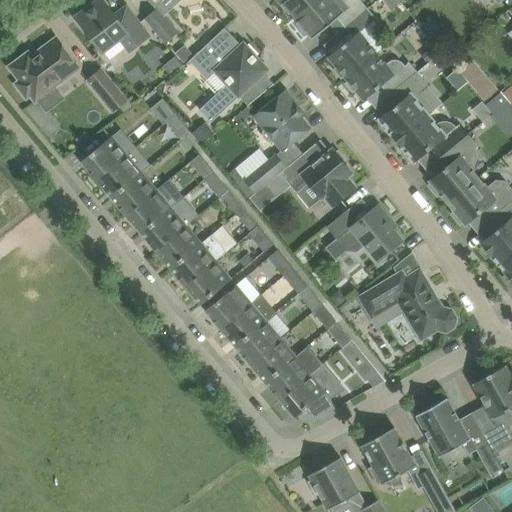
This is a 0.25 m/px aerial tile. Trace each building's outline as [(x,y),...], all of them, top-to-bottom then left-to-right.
[(130,51),(151,36),(127,5),(115,14),(104,0),(98,0),(76,16),(103,52),(121,38),(130,51)] [(292,12),(296,16),(315,0),(281,0),(284,3),(281,5),(289,14),(292,12)] [(315,0),(296,16),(299,21),(297,23),(305,33),(307,30),(314,38),(338,18),(346,27),(368,8),(361,0),(315,0)] [(178,32),(158,8),(145,19),(165,43),(178,32)] [(345,76),(346,78),(379,52),(362,30),(376,18),(368,8),(346,27),(353,36),(329,56),(337,67),(334,69),(342,78),(345,76)] [(432,14),(421,23),(438,43),(448,34),(432,14)] [(16,83),(27,98),(31,95),(36,101),(80,68),(57,37),(38,51),(40,53),(34,57),(29,51),(10,66),(20,80),(16,83)] [(251,85),(266,72),(269,69),(244,42),(228,57),(212,40),(190,60),(208,80),(217,71),(228,84),(200,109),(212,122),(251,85)] [(428,62),(440,52),(434,44),(422,55),(428,62)] [(185,45),(176,53),(184,63),(193,55),(185,45)] [(379,52),(346,78),(348,80),(345,83),(353,92),(356,90),(364,100),(382,85),(390,94),(418,71),(409,61),(404,65),(401,62),(398,59),(394,60),(391,61),(388,64),(379,52)] [(176,56),(163,66),(171,76),(183,66),(176,56)] [(477,59),(462,70),(486,101),(500,90),(477,59)] [(102,69),(88,80),(113,111),(127,100),(102,69)] [(397,140),(428,114),(414,98),(430,86),(418,71),(390,94),(398,104),(380,118),(382,121),(382,125),(386,130),(390,130),(397,140)] [(311,127),(302,116),(294,107),(298,104),(286,90),(255,116),(265,128),(263,131),(264,136),(266,140),(271,142),(276,141),(283,150),(311,127)] [(498,94),(486,104),(494,113),(493,114),(510,135),(511,133),(511,105),(501,92),(498,94)] [(177,114),(164,98),(151,109),(164,124),(167,122),(176,114),(177,114)] [(176,114),(167,122),(182,139),(186,136),(191,132),(176,114)] [(428,114),(397,140),(403,146),(405,149),(405,153),(409,158),(413,158),(415,161),(433,148),(440,156),(468,134),(460,124),(456,127),(453,124),(447,122),(443,122),(440,123),(437,125),(429,115),(428,114)] [(192,134),(200,144),(214,132),(206,122),(192,134)] [(441,193),(448,202),(479,176),(470,166),(473,163),(475,161),(477,158),(477,155),(476,152),(475,149),(479,145),(469,133),(468,134),(440,156),(448,166),(430,180),(432,182),(429,185),(438,196),(441,193)] [(82,161),(97,179),(128,153),(113,135),(82,161)] [(193,144),(186,136),(182,139),(179,141),(187,150),(193,144)] [(287,167),(281,172),(297,193),(310,183),(322,198),(325,195),(334,205),(356,187),(348,177),(353,172),(344,162),(347,159),(339,149),(336,152),(334,149),(315,164),(305,152),(286,166),(287,167)] [(128,153),(97,179),(112,197),(143,171),(128,153)] [(266,185),(281,172),(287,167),(286,166),(276,153),(248,176),(247,177),(245,179),(239,183),(236,186),(247,200),(250,198),(250,197),(256,193),(266,185)] [(215,172),(200,154),(191,161),(205,179),(215,172)] [(239,165),(230,173),(239,183),(245,179),(247,177),(248,176),(239,165)] [(143,171),(112,197),(127,215),(158,189),(143,171)] [(215,172),(205,179),(219,197),(222,195),(223,195),(229,190),(215,172)] [(479,176),(448,202),(455,211),(452,213),(461,224),(464,221),(466,224),(483,210),(490,219),(493,217),(511,201),(511,189),(506,181),(497,180),(488,188),(479,176)] [(158,189),(127,215),(142,233),(172,207),(180,201),(186,196),(170,178),(165,182),(158,189)] [(250,197),(250,198),(260,210),(276,197),(266,185),(256,193),(250,197)] [(236,198),(230,204),(237,213),(244,207),(236,198)] [(492,255),(499,264),(511,253),(511,201),(493,217),(501,226),(481,242),(483,245),(480,248),(488,258),(492,255)] [(349,209),(327,226),(337,238),(338,239),(346,251),(357,252),(366,245),(379,261),(404,241),(388,221),(391,219),(379,204),(371,210),(359,220),(349,209)] [(172,207),(142,233),(157,251),(187,225),(172,207)] [(244,207),(237,213),(252,231),(259,226),(244,207)] [(187,225),(157,251),(172,268),(202,243),(187,225)] [(274,244),(259,226),(252,231),(249,234),(264,252),(274,244)] [(202,243),(172,268),(187,286),(217,261),(217,260),(227,252),(212,234),(202,243)] [(293,267),(279,249),(269,257),(284,276),(293,267)] [(511,253),(499,264),(507,273),(503,276),(511,286),(511,285),(511,253)] [(217,261),(187,286),(201,304),(232,279),(217,261)] [(299,294),(308,286),(293,267),(284,276),(299,294)] [(357,296),(372,320),(401,303),(401,304),(422,338),(438,328),(447,331),(454,326),(456,318),(452,310),(443,308),(420,270),(406,278),(402,271),(398,274),(397,272),(357,296)] [(206,310),(221,328),(252,302),(237,284),(206,310)] [(313,292),(304,299),(314,311),(323,304),(315,294),(313,292)] [(252,302),(221,328),(236,346),(267,320),(252,302)] [(323,304),(314,311),(328,329),(338,321),(323,304)] [(267,320),(236,346),(251,364),(282,338),(267,320)] [(338,321),(328,329),(343,348),(352,341),(338,321)] [(282,338),(251,364),(266,382),(297,356),(282,338)] [(343,348),(341,350),(355,367),(358,372),(370,363),(352,341),(343,348)] [(297,356),(266,382),(281,400),(312,374),(311,374),(323,363),(309,346),(297,356)] [(489,374),(474,383),(486,404),(473,412),(496,453),(511,443),(511,434),(507,425),(511,422),(511,412),(510,409),(511,407),(511,374),(506,365),(503,366),(502,362),(488,371),(489,374)] [(312,374),(281,400),(296,418),(326,393),(330,398),(345,390),(345,389),(323,363),(311,374),(312,374)] [(372,376),(368,379),(374,387),(385,381),(384,380),(377,372),(372,376)] [(416,415),(440,457),(463,444),(469,454),(490,443),(473,412),(460,419),(448,397),(416,415)] [(368,467),(378,485),(379,485),(379,483),(383,481),(384,483),(387,481),(392,484),(400,479),(400,474),(408,470),(419,489),(425,486),(439,511),(454,511),(456,511),(432,467),(421,473),(407,449),(408,449),(401,436),(400,436),(395,427),(380,435),(376,433),(367,438),(367,442),(362,445),(374,465),(370,467),(369,467),(368,467)] [(494,450),(481,457),(491,475),(503,469),(503,468),(495,453),(494,450)] [(334,511),(351,503),(348,498),(361,491),(341,457),(309,474),(312,479),(309,481),(317,494),(320,493),(329,509),(332,507),(334,511)] [(511,480),(492,494),(502,508),(511,500),(511,480)] [(367,506),(362,509),(363,511),(386,511),(379,499),(367,506)]
